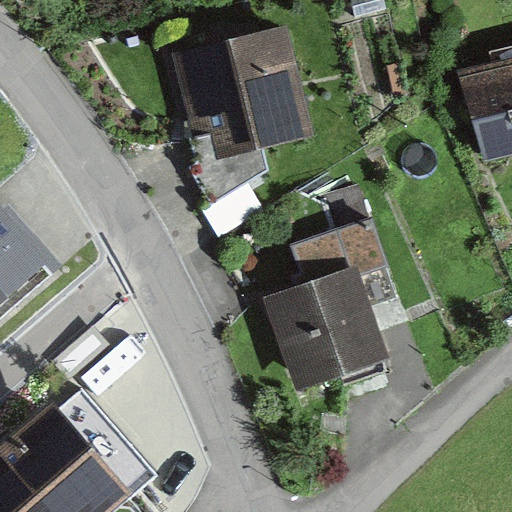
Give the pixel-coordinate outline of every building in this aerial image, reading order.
[(299,29),(186,58),(208,140),(233,134),(239,160),(327,137),(299,29)] [(511,58),(472,66),(489,158),(511,153),(511,58)] [(0,318),(52,273),(0,213),(0,318)] [(365,264),(291,288),(323,385),(397,361),(365,264)] [(102,511),(151,470),(75,382),(0,446),(0,511),(102,511)]
